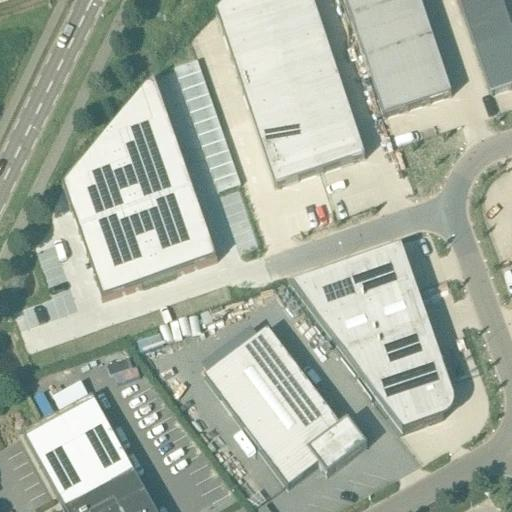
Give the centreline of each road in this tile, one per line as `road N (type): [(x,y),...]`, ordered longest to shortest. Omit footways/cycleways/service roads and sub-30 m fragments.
road 1 (unclassified): [(511,145),(468,167),(455,207),(511,388)]
road 2 (tertiary): [(0,196),(92,0)]
road 3 (unclassified): [(392,511),(469,469),(511,464)]
